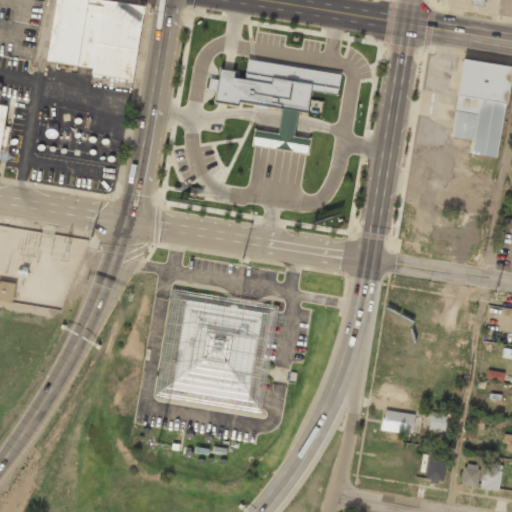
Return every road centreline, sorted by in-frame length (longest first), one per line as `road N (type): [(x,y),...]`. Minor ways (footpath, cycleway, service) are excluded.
road 1 (motorway): [(130,220),(84,328),(0,464)]
road 2 (tertiary): [(130,220),(368,259)]
road 3 (primary): [(368,259),(406,23)]
road 4 (motorway): [(258,511),(325,414),(361,306)]
road 5 (primary): [(169,0),(130,220)]
road 6 (residential): [(332,493),(361,306)]
road 7 (residential): [(368,259),(511,282)]
road 8 (primary): [(265,0),(406,23)]
road 9 (tertiary): [(0,198),(130,220)]
